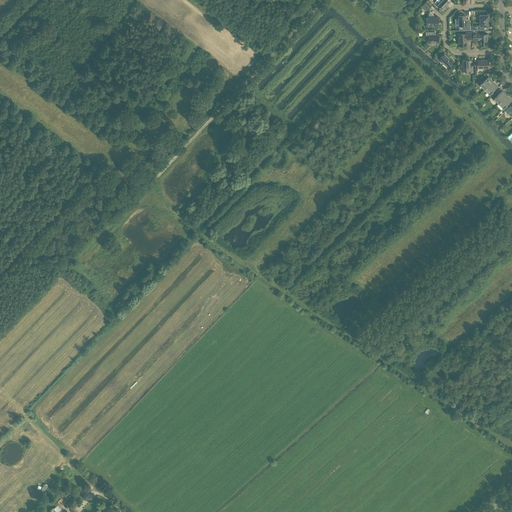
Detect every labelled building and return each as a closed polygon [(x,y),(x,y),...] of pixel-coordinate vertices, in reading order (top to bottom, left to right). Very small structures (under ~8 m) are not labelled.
[(443,10),(450,2),(448,0),(441,0),(437,5),(443,10)] [(428,10),(432,5),(427,1),(423,5),(428,10)] [(435,17),(435,16),(430,12),(429,13),(429,17),(429,26),(439,26),(439,17),(435,17)] [(460,15),(459,15),(459,25),(463,25),(463,30),(470,30),(470,22),(466,23),(466,15),(465,15),(465,14),(460,14),(460,15)] [(489,15),(480,15),(481,22),(479,22),(479,26),(478,26),(478,29),(484,29),(484,26),(489,26),(489,15)] [(436,35),(435,35),(435,32),(426,32),(426,37),(428,37),(428,44),(432,44),(433,44),(435,44),(436,44),(439,43),(439,35),(436,35)] [(465,46),(466,45),(467,45),(467,40),(472,40),(472,32),(466,32),(467,34),(459,34),(459,45),(460,45),(461,46),(462,46),(463,46),(464,46),(465,46)] [(480,34),(473,34),(473,40),(480,40),(480,45),(489,45),(489,38),(487,38),(487,34),(480,34)] [(449,58),(444,53),(441,57),(438,54),(434,58),(438,63),(440,60),(447,67),(454,61),(450,57),(449,58)] [(470,66),(470,60),(463,60),(463,64),(461,64),(461,71),(468,71),(468,72),(473,72),(473,66),(470,66)] [(474,74),(477,74),(477,71),(478,71),(478,68),(490,68),(489,64),(490,63),(490,62),(489,61),(489,60),(478,60),(478,65),(473,65),(474,74)] [(488,76),(487,77),(485,80),(482,77),(477,83),(479,86),(480,85),(485,89),(493,81),(488,76)] [(498,86),(495,83),(493,81),(485,89),(489,94),(488,95),(491,97),(496,92),(494,89),(498,86)] [(496,92),(491,97),(493,100),(494,99),(499,103),(507,95),(505,93),(502,90),(499,94),(496,92)] [(507,95),(499,103),(503,108),(502,109),(505,111),(510,106),(508,103),(511,100),(507,95)] [(121,165),(114,172),(125,182),(132,175),(121,165)] [(59,504),(70,492),(66,488),(55,499),(59,504)]
